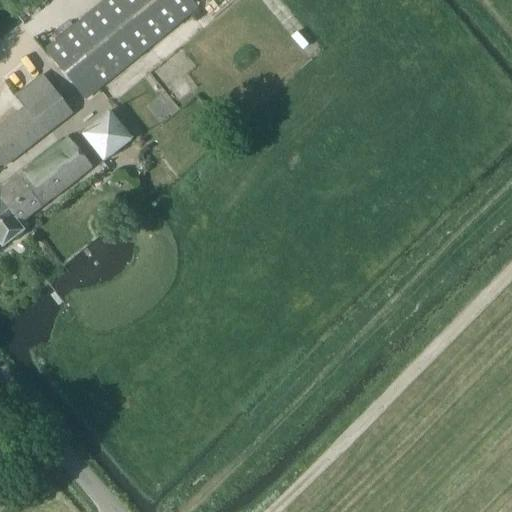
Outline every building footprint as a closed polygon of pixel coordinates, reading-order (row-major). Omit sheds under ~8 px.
[(197,10),(188,0),(105,0),(45,50),(85,100),(197,10)] [(72,114),(42,76),(15,96),(24,108),(7,121),(25,146),(27,148),(72,114)] [(112,112),(85,134),(107,163),(135,141),(112,112)] [(0,159),(4,165),(27,148),(25,146),(7,121),(0,126),(0,159)] [(67,138),(0,190),(0,203),(16,224),(17,224),(17,223),(90,168),(67,138)] [(23,232),(17,224),(16,224),(0,203),(0,246),(2,248),(23,232)]
